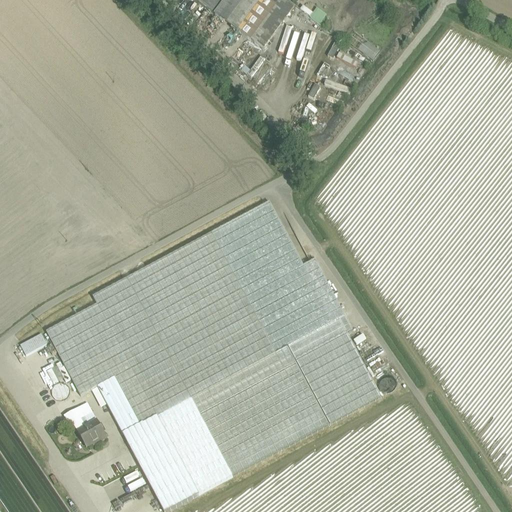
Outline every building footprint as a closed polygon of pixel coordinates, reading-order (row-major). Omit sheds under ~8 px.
[(192,0),(215,16),(226,0),(192,0)] [(226,0),(215,16),(240,35),(266,0),(226,0)] [(284,0),(266,0),(240,35),(263,51),(295,7),(284,0)] [(304,7),(300,11),(320,26),(328,17),(317,9),(313,14),(304,7)] [(303,57),(306,51),(311,53),(317,39),(307,34),(298,55),(303,57)] [(355,35),(348,47),(375,62),(381,51),(355,35)] [(334,60),(340,48),(335,46),(329,57),(334,60)] [(338,60),(356,70),(359,65),(341,55),(338,60)] [(326,82),(325,87),(351,96),(353,91),(326,82)] [(315,101),(320,88),(314,86),(309,99),(315,101)] [(303,266),(269,203),(212,233),(213,235),(277,354),(345,318),(314,260),(303,266)] [(213,235),(93,299),(97,307),(47,334),(81,398),(98,389),(115,379),(141,427),(231,379),(277,354),(213,235)] [(347,335),(295,363),(330,427),(381,399),(347,335)] [(295,363),(238,393),(274,459),(330,429),(330,427),(295,363)] [(141,427),(115,379),(98,389),(123,437),(136,430),(141,427)] [(141,427),(136,430),(137,430),(144,444),(179,425),(198,415),(218,404),(238,393),(231,379),(141,427)] [(238,393),(218,404),(254,469),(274,459),(238,393)] [(254,469),(218,404),(198,415),(234,480),(254,469)] [(88,405),(76,411),(81,421),(84,419),(81,414),(90,409),(88,405)] [(107,440),(90,409),(81,414),(84,419),(81,421),(86,429),(78,433),(78,434),(86,449),(99,443),(100,444),(107,440)] [(76,411),(64,418),(71,430),(75,428),(78,433),(86,429),(81,421),(76,411)] [(234,480),(198,415),(179,425),(214,491),(234,480)] [(214,491),(179,425),(156,437),(192,503),(214,491)] [(174,511),(192,503),(156,437),(144,444),(133,449),(141,463),(141,464),(158,496),(167,511),(174,511)] [(158,496),(141,464),(136,466),(154,499),(158,496)]
